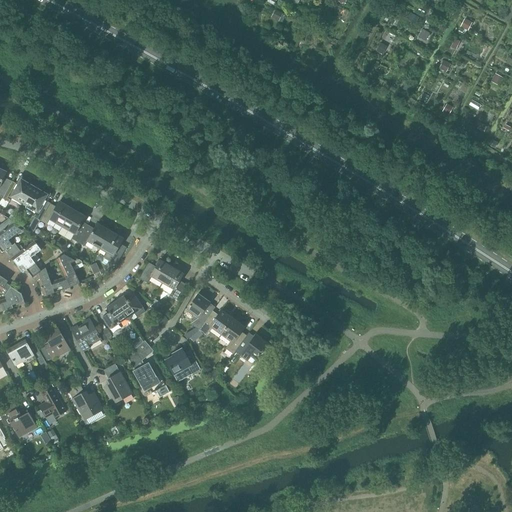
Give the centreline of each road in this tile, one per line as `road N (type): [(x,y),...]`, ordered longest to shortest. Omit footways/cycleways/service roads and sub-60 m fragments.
road 1 (primary): [(511,272),(154,54),(49,0)]
road 2 (unclassified): [(157,220),(57,162),(0,141)]
road 3 (residential): [(55,310),(113,283),(157,220)]
